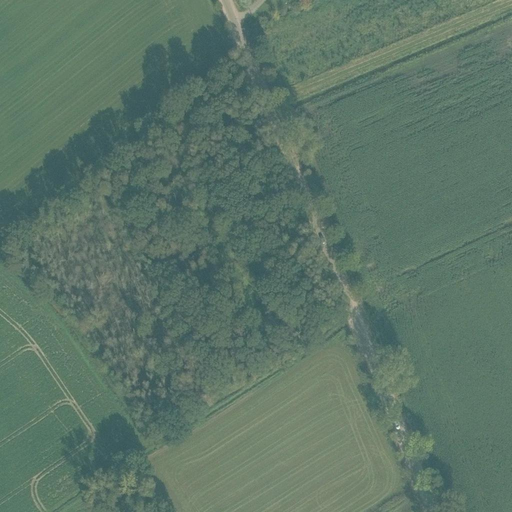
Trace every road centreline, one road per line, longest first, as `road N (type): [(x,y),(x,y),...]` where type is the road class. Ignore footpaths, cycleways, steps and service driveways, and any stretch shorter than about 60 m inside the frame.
road 1 (unclassified): [(435,511),(220,0)]
road 2 (track): [(264,107),(511,2)]
